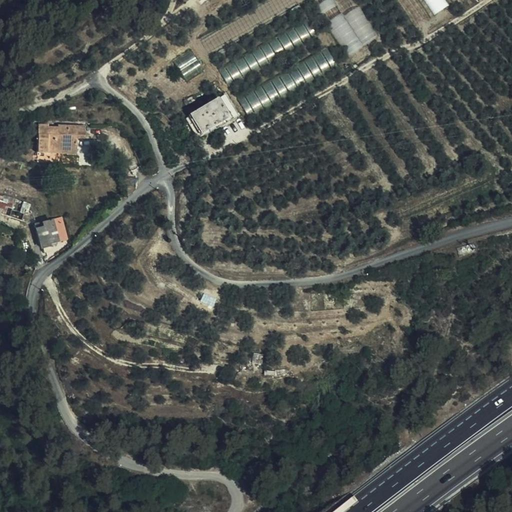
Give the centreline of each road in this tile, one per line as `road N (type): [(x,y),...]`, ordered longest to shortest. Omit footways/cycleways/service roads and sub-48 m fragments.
road 1 (residential): [(166,174),(42,274),(33,322),(73,422),(100,452),(132,465),(221,476),(234,484),(234,511)]
road 2 (residential): [(511,223),(311,281),(220,280),(179,249),(166,174)]
road 3 (track): [(166,174),(486,0)]
road 4 (unclassified): [(166,174),(135,108),(97,84),(0,116)]
road 5 (motorway): [(511,394),(351,511)]
road 6 (motorway): [(401,511),(511,429)]
road 7 (track): [(97,84),(104,68),(186,0)]
